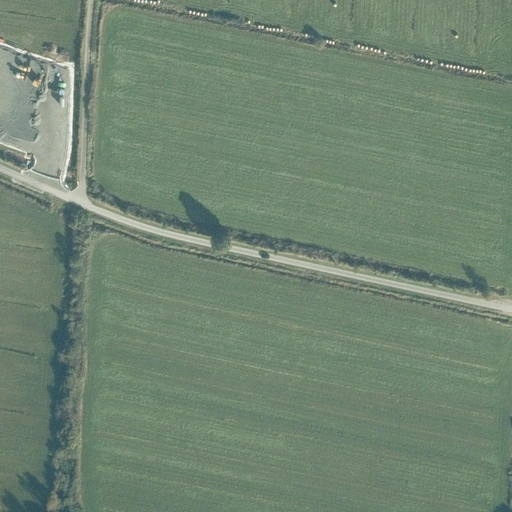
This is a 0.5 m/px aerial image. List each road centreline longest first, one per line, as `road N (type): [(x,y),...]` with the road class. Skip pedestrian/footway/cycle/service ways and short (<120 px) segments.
road 1 (unclassified): [(0,169),(107,214),(511,307)]
road 2 (track): [(84,205),(95,0)]
